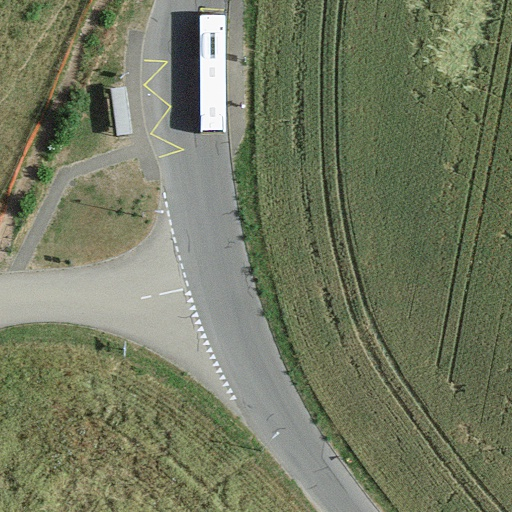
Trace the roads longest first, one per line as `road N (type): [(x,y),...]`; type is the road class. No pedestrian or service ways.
road 1 (unclassified): [(192,0),(192,133),(221,281)]
road 2 (unclassified): [(221,281),(280,417),(344,511)]
road 3 (unclassified): [(0,307),(221,281)]
